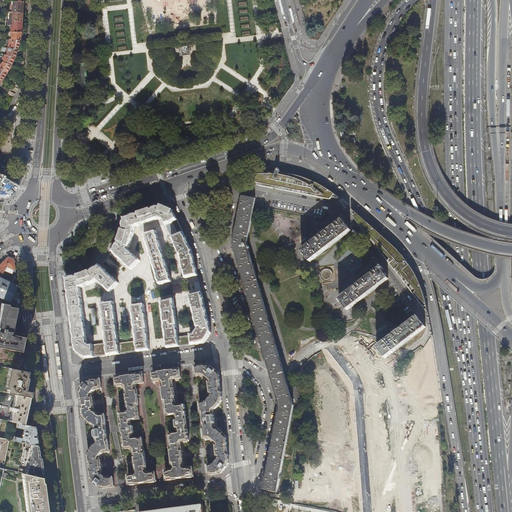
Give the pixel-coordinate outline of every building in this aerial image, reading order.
[(22,12),(22,2),(14,1),(14,5),(11,5),(11,12),(13,12),(22,12)] [(21,21),(22,12),(13,12),(12,21),(21,21)] [(20,32),(21,21),(12,21),(12,26),(11,26),(10,31),(20,32)] [(19,40),(20,32),(10,31),(10,36),(11,36),(10,39),(19,40)] [(17,49),(19,40),(10,39),(9,39),(7,47),(17,49)] [(179,53),(184,56),(189,55),(192,51),(191,46),(194,45),(195,44),(194,43),(193,42),(191,42),(191,44),(179,45),(179,43),(178,43),(178,44),(176,44),(175,45),(175,46),(176,47),(178,47),(179,53)] [(14,57),(17,49),(7,47),(5,51),(7,52),(6,54),(14,57)] [(10,65),(14,57),(6,54),(4,54),(3,57),(2,57),(2,59),(3,60),(3,61),(10,65)] [(0,68),(6,72),(10,65),(3,61),(2,61),(1,64),(0,64),(0,68)] [(321,186),(303,178),(295,176),(287,174),(280,173),(280,170),(279,169),(278,169),(277,169),(277,170),(276,173),(269,173),(261,173),(258,186),(330,200),(332,198),(334,195),(330,191),(321,186)] [(0,178),(0,198),(6,199),(16,191),(15,187),(0,178)] [(264,489),(278,492),(294,406),(284,372),(247,244),(255,199),(242,196),(240,206),(239,211),(238,216),(237,222),(237,224),(234,224),(234,227),(236,228),(235,230),(234,236),(233,244),(233,246),(241,274),(239,275),(240,278),(242,277),(248,297),(246,298),(247,301),(249,300),(255,320),(252,321),(254,324),(256,324),(261,343),(259,344),(260,347),(262,347),(271,376),(280,407),(264,489)] [(140,261),(128,249),(130,246),(133,237),(135,232),(136,227),(160,219),(164,220),(171,235),(172,235),(173,237),(172,238),(180,256),(186,279),(198,276),(197,273),(192,252),(191,250),(183,232),(175,215),(173,210),(161,205),(156,207),(142,212),(130,216),(124,218),(123,221),(123,226),(122,230),(120,235),(119,240),(117,244),(115,248),(112,252),(132,270),(140,261)] [(402,255),(397,250),(396,249),(385,239),(364,220),(356,213),(354,215),(352,217),(397,274),(422,306),(427,306),(425,299),(423,292),(421,285),(418,279),(415,274),(411,266),(407,261),(402,255)] [(302,251),(310,262),(351,230),(339,214),(311,240),(313,242),(302,251)] [(145,235),(160,285),(171,282),(157,231),(145,235)] [(14,264),(13,259),(7,257),(0,264),(0,277),(17,286),(16,278),(15,270),(14,264)] [(339,300),(348,311),(389,279),(382,270),(383,269),(382,267),(380,268),(376,263),(349,289),(350,291),(339,300)] [(119,283),(99,265),(96,267),(92,270),(90,271),(89,271),(84,273),(78,275),(75,276),(71,277),(66,278),(69,299),(74,336),(76,351),(85,358),(89,358),(114,355),(120,354),(138,352),(142,351),(150,350),(144,305),(132,306),(136,341),(119,344),(114,302),(101,304),(106,343),(90,345),(87,343),(80,288),(83,287),(90,285),(98,281),(110,292),(119,283)] [(325,280),(327,280),(329,280),(330,279),(331,278),(331,277),(332,277),(332,275),(332,274),(331,272),(330,271),(329,270),(327,269),(325,270),(324,270),(323,271),(322,271),(322,273),(321,274),(321,275),(322,276),(322,277),(323,278),(324,279),(324,280),(325,280)] [(18,292),(17,286),(0,277),(0,297),(20,307),(18,292)] [(161,302),(167,348),(172,347),(198,344),(204,343),(211,333),(209,326),(204,303),(202,293),(190,296),(198,330),(195,334),(190,335),(190,336),(178,337),(173,299),(161,302)] [(0,361),(18,365),(25,353),(24,340),(23,337),(9,334),(10,332),(11,332),(15,313),(16,308),(7,306),(7,304),(1,303),(0,305),(0,361)] [(382,354),(385,358),(426,327),(414,311),(386,337),(388,339),(377,347),(382,354)] [(417,399),(425,485),(442,483),(430,345),(417,346),(422,398),(417,399)] [(208,466),(209,475),(215,474),(221,473),(229,463),(226,436),(222,432),(220,431),(215,427),(215,423),(215,422),(215,420),(214,420),(213,412),(217,407),(217,408),(219,405),(222,401),(219,373),(209,365),(202,366),(195,367),(196,376),(200,376),(204,376),(209,380),(210,382),(209,383),(210,394),(211,394),(211,396),(207,402),(206,402),(204,402),(204,403),(199,403),(201,413),(202,413),(202,418),(201,418),(202,426),(204,426),(204,429),(203,429),(204,439),(208,439),(209,439),(211,439),(212,439),(217,442),(217,445),(216,445),(217,457),(218,457),(219,459),(214,464),(211,465),(208,466)] [(0,391),(14,394),(29,397),(30,392),(30,389),(29,377),(28,372),(0,366),(0,391)] [(165,471),(167,480),(180,479),(194,477),(193,468),(186,468),(184,467),(182,455),(183,455),(182,452),(181,444),(183,442),(189,441),(185,405),(178,406),(178,405),(176,404),(175,396),(175,393),(174,393),(173,381),(175,379),(181,378),(180,369),(164,371),(153,372),(154,382),(160,381),(163,383),(163,386),(162,386),(163,392),(161,392),(162,397),(163,397),(164,402),(165,402),(167,416),(175,415),(177,416),(177,419),(175,421),(176,422),(174,422),(175,427),(176,427),(176,428),(178,429),(179,432),(177,434),(170,435),(171,449),(170,449),(171,454),(169,455),(170,459),(172,459),(172,465),(173,465),(174,468),(172,470),(165,471)] [(128,476),(129,485),(144,483),(157,482),(156,472),(149,473),(147,471),(146,468),(147,468),(147,463),(148,462),(148,457),(146,458),(145,452),(144,452),(142,439),(135,440),(133,438),(133,435),(134,433),(134,432),(136,432),(135,427),(133,428),(133,427),(131,425),(131,422),(132,420),(140,419),(138,405),(139,405),(139,400),(140,400),(139,395),(138,395),(137,390),(136,390),(136,386),(137,384),(144,383),(143,374),(128,376),(116,377),(117,386),(123,385),(123,386),(125,387),(126,387),(127,399),(127,402),(129,410),(128,410),(127,412),(120,413),(125,449),(132,448),(132,449),(133,450),(134,450),(135,458),(134,458),(135,461),(137,473),(136,473),(135,475),(128,476)] [(92,481),(102,489),(107,488),(115,487),(113,478),(110,478),(107,478),(101,474),(101,471),(102,471),(101,460),(100,460),(99,458),(104,452),(106,452),(110,451),(109,441),(108,441),(106,425),(105,415),(102,416),(102,415),(99,416),(93,411),(93,409),(94,409),(92,398),(91,398),(91,395),(95,390),(98,389),(102,388),(101,379),(95,380),(88,381),(81,391),(81,395),(84,414),(84,418),(88,421),(88,422),(91,423),(95,426),(95,431),(96,434),(97,442),(94,446),(92,449),(89,453),(89,456),(92,481)] [(26,412),(29,397),(14,394),(12,408),(10,407),(9,411),(11,411),(9,420),(7,420),(7,421),(16,423),(23,424),(26,412)] [(14,430),(16,423),(7,421),(0,418),(0,437),(9,440),(12,440),(13,436),(14,430)] [(37,445),(36,438),(36,436),(35,427),(23,424),(16,423),(14,430),(16,430),(16,428),(22,429),(21,433),(18,432),(17,434),(20,435),(19,437),(13,436),(12,440),(37,446),(37,445)] [(320,437),(324,479),(357,476),(356,464),(345,465),(344,452),(337,452),(338,459),(333,460),(333,454),(336,453),(336,448),(339,448),(338,436),(320,437)] [(0,467),(1,468),(3,468),(9,440),(0,437),(0,467)] [(29,446),(26,459),(21,473),(41,477),(37,446),(12,440),(11,442),(29,446)] [(42,483),(41,477),(21,473),(26,511),(45,511),(44,498),(42,483)]
